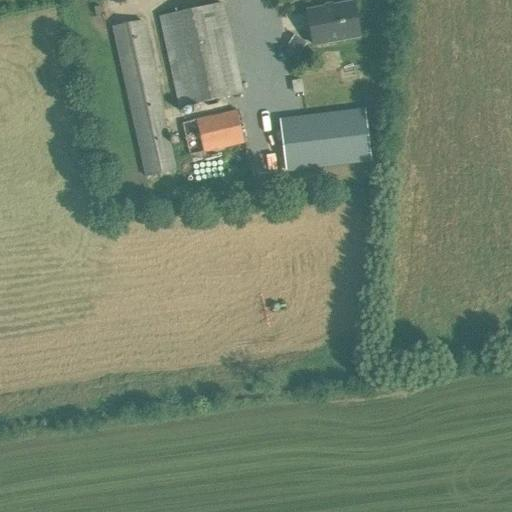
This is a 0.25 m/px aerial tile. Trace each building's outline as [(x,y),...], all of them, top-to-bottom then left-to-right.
[(353,2),(306,11),(313,45),(359,36),(353,2)] [(222,4),(159,17),(179,107),(241,93),(222,4)] [(142,21),(112,28),(145,178),(175,172),(142,21)] [(300,52),(306,43),(298,38),(297,38),(292,47),(300,52)] [(302,118),(282,120),(288,168),(292,167),(300,166),(308,165),(368,158),(367,154),(367,150),(362,110),(360,110),(358,110),(354,111),(342,112),(302,118)] [(236,111),(181,124),(189,156),(244,143),(236,111)]
